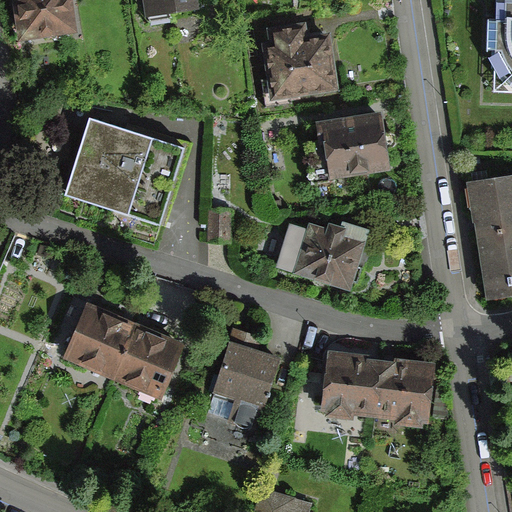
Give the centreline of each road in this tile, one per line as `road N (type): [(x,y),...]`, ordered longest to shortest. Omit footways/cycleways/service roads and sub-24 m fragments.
road 1 (residential): [(0,88),(19,201),(30,221),(358,327),(459,329)]
road 2 (residential): [(408,0),(459,329)]
road 3 (residential): [(459,329),(484,511)]
